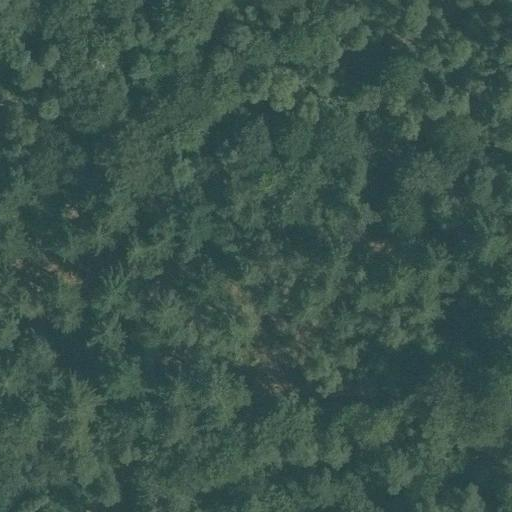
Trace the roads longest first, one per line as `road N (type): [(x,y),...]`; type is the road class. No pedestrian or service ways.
road 1 (unclassified): [(0,105),(511,168)]
road 2 (unclassified): [(131,0),(77,21),(0,11)]
